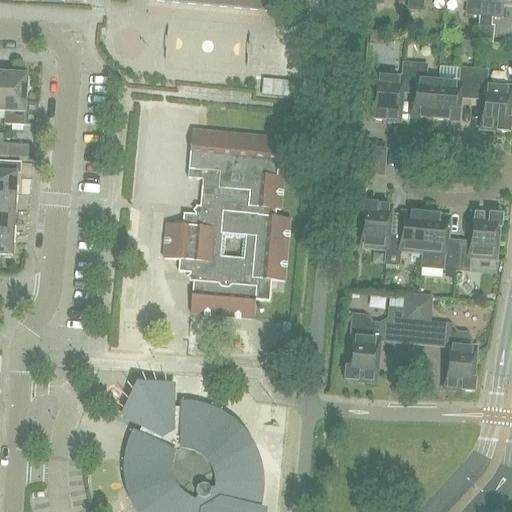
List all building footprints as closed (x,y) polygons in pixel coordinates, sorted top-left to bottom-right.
[(148,0),(148,1),(274,12),(274,0),(148,0)] [(409,0),(409,10),(422,11),(423,0),(409,0)] [(450,0),(468,2),(467,15),(479,16),(480,0),(450,0)] [(511,0),(480,0),(479,16),(501,18),(502,5),(511,5),(511,0)] [(435,120),(438,81),(426,80),(427,67),(404,65),(403,78),(402,78),(401,92),(402,93),(414,94),(412,118),(435,120)] [(438,81),(435,120),(458,122),(460,98),(472,99),(474,71),(462,70),(461,83),(438,81)] [(474,71),(472,99),(484,100),(481,130),(510,133),(511,121),(508,121),(511,88),(485,86),(487,72),(474,71)] [(25,126),(26,114),(28,76),(7,75),(8,73),(7,73),(5,112),(4,125),(25,126)] [(401,92),(402,78),(377,76),(373,120),(399,123),(402,93),(401,92)] [(280,211),(283,179),(278,178),(281,140),(192,131),(188,178),(187,178),(183,216),(185,216),(184,227),(168,225),(165,260),(181,261),(180,273),(195,275),(191,314),(253,320),(255,301),(269,302),(271,282),(284,283),(290,220),(276,219),(277,211),(280,211)] [(11,145),(1,144),(0,154),(0,156),(10,158),(11,145)] [(359,161),(384,163),(386,151),(360,148),(359,161)] [(359,161),(357,174),(383,176),(384,163),(359,161)] [(6,173),(7,163),(0,162),(0,193),(19,195),(17,195),(19,174),(6,173)] [(0,214),(16,215),(17,196),(19,196),(19,195),(0,193),(0,214)] [(388,236),(391,206),(365,204),(361,249),(387,251),(388,236)] [(387,251),(386,264),(399,266),(400,252),(422,254),(426,215),(403,213),(401,238),(388,236),(387,251)] [(0,234),(16,236),(16,235),(14,235),(16,215),(0,214),(0,234)] [(501,229),(502,216),(473,214),(470,244),(458,243),(456,271),(468,272),(469,259),(495,261),(498,228),(501,229)] [(456,271),(458,243),(446,242),(449,217),(426,215),(422,254),(421,268),(456,271)] [(0,234),(0,255),(13,256),(14,236),(16,236),(0,234)] [(416,323),(418,297),(405,296),(403,322),(416,323)] [(431,298),(418,297),(416,323),(429,324),(431,298)] [(355,317),(353,336),(350,369),(347,369),(346,381),(375,383),(380,324),(371,323),(365,318),(355,317)] [(445,390),(475,393),(476,381),(473,380),(476,348),(471,347),(471,340),(467,335),(458,334),(453,338),(452,345),(449,345),(445,390)] [(172,388),(172,389),(140,389),(126,417),(124,416),(124,417),(130,421),(143,427),(138,435),(137,434),(135,433),(134,434),(136,435),(133,443),(130,452),(129,461),(127,461),(127,462),(129,461),(128,470),(126,470),(126,471),(128,471),(129,480),(130,490),(133,498),(131,499),(132,500),(134,499),(137,507),(135,508),(136,508),(138,507),(140,511),(255,511),(258,505),(260,505),(260,504),(258,504),(259,495),(260,485),(260,476),(261,476),(259,476),(258,467),(260,467),(260,466),(258,466),(255,458),(251,449),(246,441),(248,440),(246,441),(241,434),(242,433),(242,432),(240,433),(234,427),(226,421),(219,416),(220,414),(219,414),(218,416),(210,412),(211,410),(210,410),(210,412),(201,409),(192,407),(183,407),(183,405),(182,405),(182,407),(182,408),(173,408),(173,388),(172,388)]
